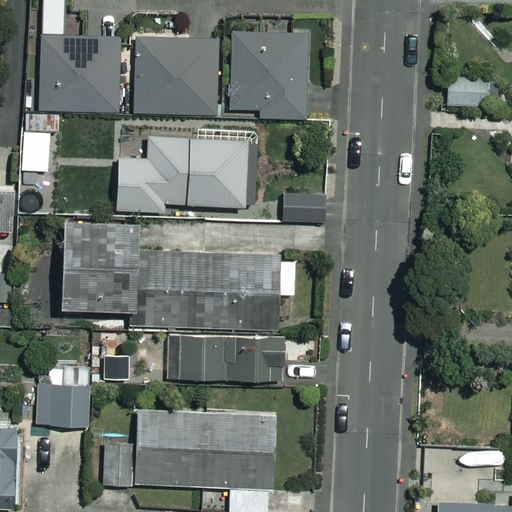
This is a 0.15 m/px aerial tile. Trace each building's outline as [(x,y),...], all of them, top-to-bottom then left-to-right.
[(271,22),(235,20),(231,108),(262,109),(261,116),(306,118),(310,34),(270,32),(271,22)] [(121,37),(42,35),(41,110),(119,111),(121,37)] [(218,39),(137,38),(136,111),(217,113),(218,39)] [(492,105),(492,77),(449,76),(449,105),(492,105)] [(169,124),(168,142),(153,141),(149,199),(254,206),(258,142),(201,138),(202,126),(169,124)] [(323,192),(284,193),(285,221),(324,220),(323,192)] [(139,221),(66,220),(64,308),(133,309),(133,326),(168,327),(167,377),(281,379),(283,254),(139,251),(139,221)] [(0,295),(13,296),(14,274),(0,273),(0,295)] [(52,366),(52,385),(39,385),(38,424),(89,425),(91,367),(52,366)] [(271,511),(275,413),(139,409),(138,444),(106,443),(105,483),(231,487),(230,511),(236,511),(271,511)] [(25,426),(0,426),(0,506),(26,506),(25,426)]
